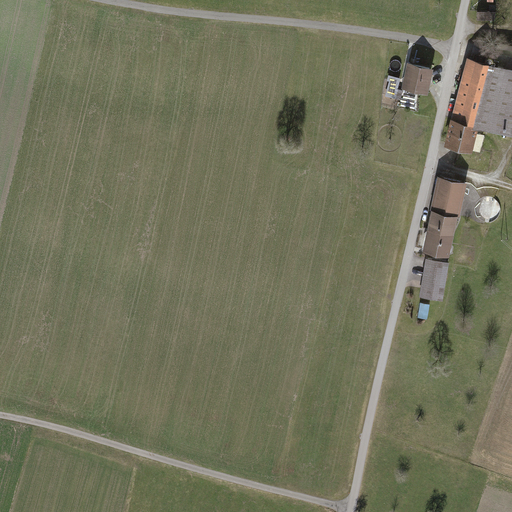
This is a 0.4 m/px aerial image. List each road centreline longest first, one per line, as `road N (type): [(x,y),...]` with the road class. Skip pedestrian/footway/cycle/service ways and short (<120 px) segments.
road 1 (unclassified): [(351,511),(465,0)]
road 2 (track): [(0,416),(351,509)]
road 3 (track): [(97,0),(454,48)]
